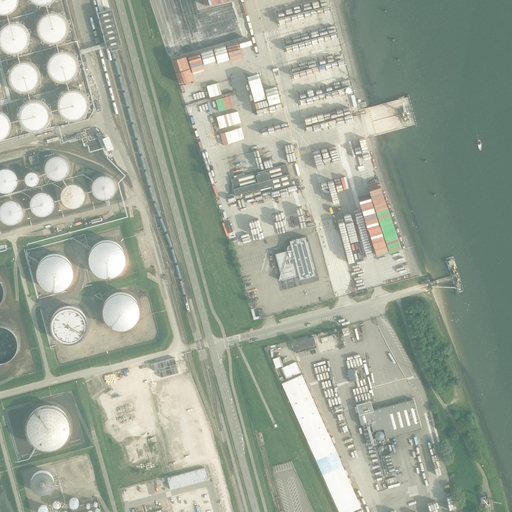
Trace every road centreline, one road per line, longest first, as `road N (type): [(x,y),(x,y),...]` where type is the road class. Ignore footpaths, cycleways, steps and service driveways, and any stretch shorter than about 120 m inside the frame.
road 1 (unclassified): [(211,345),(118,0)]
road 2 (unclassified): [(211,345),(425,286)]
road 3 (unknown): [(208,153),(232,217),(357,183)]
road 4 (unclassified): [(256,511),(211,345)]
